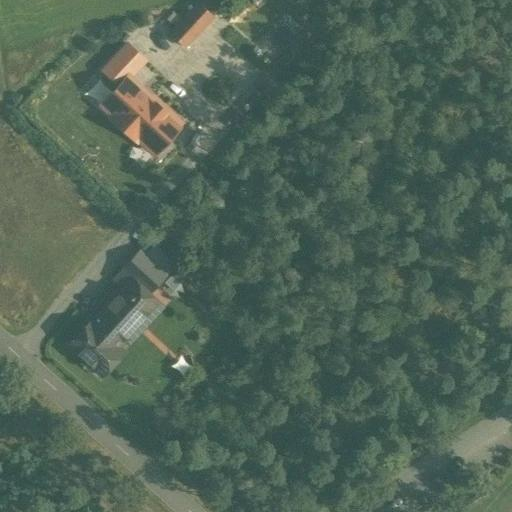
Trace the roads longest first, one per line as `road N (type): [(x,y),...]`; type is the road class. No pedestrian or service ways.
road 1 (tertiary): [(188,511),(0,341)]
road 2 (unclassified): [(511,411),(353,511)]
